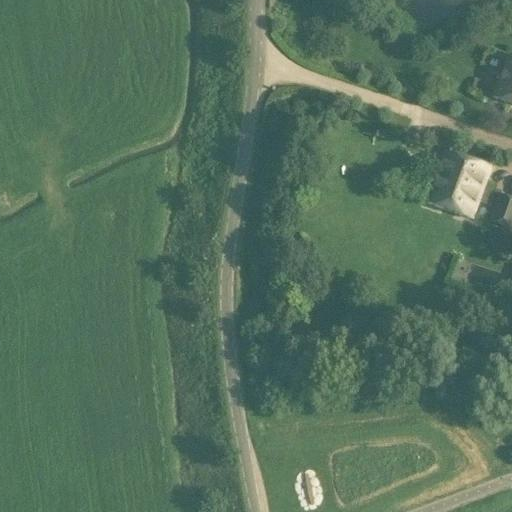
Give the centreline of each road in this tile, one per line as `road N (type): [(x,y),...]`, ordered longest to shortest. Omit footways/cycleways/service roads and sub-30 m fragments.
road 1 (tertiary): [(256,511),(224,290),(252,97),(256,0)]
road 2 (unknown): [(256,56),(283,75),(511,151)]
